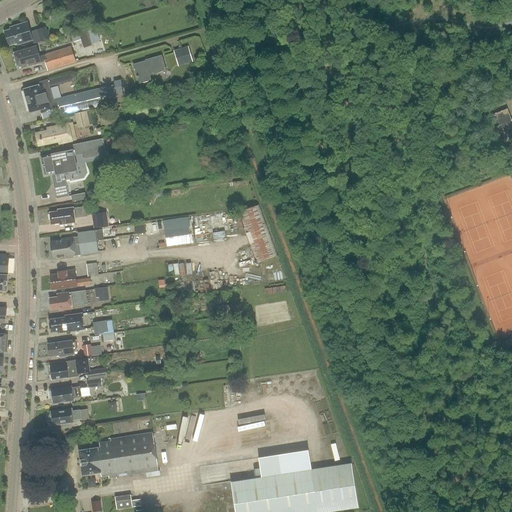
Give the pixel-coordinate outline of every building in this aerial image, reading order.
[(33,41),(34,45),(51,39),(48,31),(47,31),(46,28),(30,33),(27,23),(11,28),(11,30),(5,32),(10,46),(17,44),(18,46),(33,41)] [(79,32),(84,49),(92,47),(86,30),(79,32)] [(72,47),(39,57),(36,47),(14,54),(18,68),(28,65),(29,67),(45,62),(47,71),(76,63),(72,47)] [(193,64),(188,49),(173,54),(178,69),(193,64)] [(148,62),(134,66),(139,85),(151,81),(150,76),(166,71),(162,58),(148,62)] [(33,88),(24,91),(30,113),(41,110),(42,114),(56,110),(60,109),(62,116),(125,101),(120,82),(114,83),(115,86),(53,101),(48,80),(32,85),(33,88)] [(511,139),(511,116),(509,107),(489,114),(499,144),(511,139)] [(93,126),(90,111),(75,115),(78,129),(93,126)] [(39,146),(62,141),(63,146),(72,145),(71,142),(76,141),(72,124),(48,129),(49,132),(37,135),(39,146)] [(65,153),(42,158),(45,176),(51,175),(57,200),(69,197),(66,180),(62,181),(61,176),(78,172),(75,157),(82,155),(83,160),(107,155),(103,139),(64,148),(65,153)] [(85,194),(71,197),(73,203),(86,200),(85,194)] [(259,206),(238,213),(257,264),(278,257),(259,206)] [(88,217),(86,207),(58,211),(58,213),(50,214),(51,225),(60,224),(60,226),(75,223),(75,219),(88,217)] [(109,228),(107,213),(91,215),(94,230),(109,228)] [(146,233),(145,225),(134,226),(135,235),(146,233)] [(188,228),(165,231),(167,247),(193,243),(192,235),(189,236),(188,228)] [(96,241),(104,240),(102,230),(78,234),(79,238),(62,240),(63,241),(51,243),(53,260),(76,257),(76,256),(98,253),(96,241)] [(0,274),(8,275),(9,259),(6,258),(6,256),(0,255),(0,274)] [(191,273),(190,262),(167,264),(168,275),(191,273)] [(86,279),(96,277),(94,266),(84,268),(86,279)] [(90,279),(77,281),(75,271),(58,273),(58,275),(50,276),(52,291),(91,285),(90,279)] [(109,300),(108,287),(95,288),(96,297),(99,297),(99,301),(109,300)] [(59,298),(50,299),(52,311),(60,310),(61,311),(73,310),(73,307),(88,305),(87,291),(58,295),(59,298)] [(65,317),(66,318),(49,321),(51,333),(60,332),(60,333),(85,330),(82,314),(65,317)] [(113,321),(96,323),(98,332),(98,337),(115,334),(114,329),(113,321)] [(73,350),(78,350),(77,341),(48,345),(50,357),(59,356),(59,358),(74,356),(73,350)] [(99,355),(98,344),(84,346),(85,357),(99,355)] [(67,365),(50,367),(52,380),(59,379),(59,380),(79,377),(78,374),(88,372),(89,379),(107,377),(106,369),(90,371),(88,359),(66,363),(67,365)] [(99,380),(87,382),(88,389),(100,387),(99,380)] [(81,389),(80,388),(72,389),(72,388),(50,390),(52,404),(74,401),(74,399),(86,397),(85,388),(81,389)] [(73,421),(87,419),(86,410),(72,412),(72,410),(51,413),(53,426),(73,423),(73,421)] [(265,413),(239,417),(240,422),(266,418),(265,413)] [(191,442),(194,414),(185,414),(183,442),(191,442)] [(110,479),(146,473),(147,478),(160,476),(159,472),(157,472),(151,433),(111,440),(112,442),(100,444),(101,448),(79,452),(83,476),(90,475),(91,481),(109,478),(110,479)] [(309,451),(278,456),(258,459),(261,479),(231,483),(235,511),(336,511),(358,509),(352,465),(312,471),(309,451)] [(116,511),(132,508),(131,495),(115,498),(116,511)] [(97,511),(102,511),(101,501),(91,502),(92,511),(97,511)]
